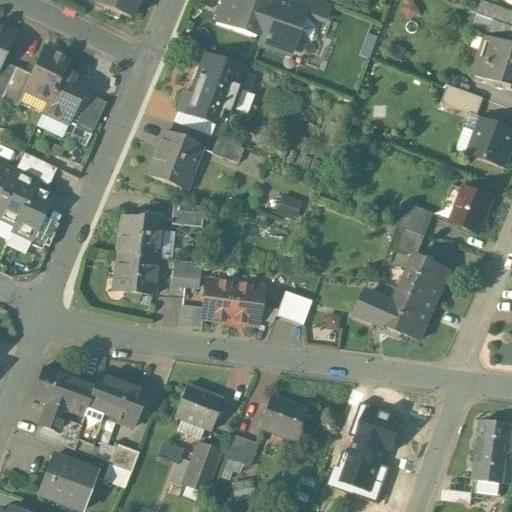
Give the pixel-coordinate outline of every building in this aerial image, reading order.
[(137,0),(101,0),(99,5),(94,2),(93,3),(130,19),(137,0)] [(223,0),(215,24),(254,38),(255,37),(249,35),(255,17),(261,0),(223,0)] [(289,7),(270,0),(261,0),(255,17),(260,19),(258,23),(265,26),(260,40),(291,51),(304,14),(305,12),(289,7)] [(328,5),(313,0),(291,0),(289,7),(305,12),(304,14),(322,21),(328,5)] [(511,13),(481,3),(476,16),(493,22),(493,21),(511,27),(511,13)] [(511,33),(511,27),(493,21),(493,22),(489,33),(510,40),(511,33)] [(0,28),(0,63),(1,62),(13,35),(0,28)] [(485,38),(481,52),(482,52),(474,77),(494,83),(506,44),(485,38)] [(511,46),(506,44),(494,83),(505,87),(504,90),(511,91),(511,46)] [(68,61),(43,49),(30,76),(23,90),(24,91),(47,101),(48,102),(62,71),(63,71),(68,61)] [(244,72),(204,57),(203,58),(204,58),(195,83),(194,83),(189,96),(189,98),(223,111),(223,110),(231,88),(238,90),(244,72)] [(1,62),(0,63),(0,100),(0,101),(6,90),(15,69),(1,62)] [(15,69),(6,90),(21,98),(24,91),(23,90),(30,76),(15,69)] [(62,71),(48,102),(47,101),(42,112),(67,124),(87,82),(63,71),(62,71)] [(482,100),(447,86),(440,105),(475,119),(482,100)] [(238,90),(231,88),(223,110),(231,113),(237,111),(244,92),(238,90)] [(223,111),(189,98),(189,96),(183,94),(176,111),(217,127),(223,111)] [(89,96),(74,128),(91,135),(106,104),(89,96)] [(511,142),(511,131),(480,119),(474,133),(479,135),(471,155),(467,154),(466,155),(503,168),(511,142)] [(200,147),(163,133),(146,177),(184,191),(200,147)] [(242,150),(216,140),(211,155),(237,165),(242,150)] [(0,200),(14,171),(7,168),(0,170),(0,200)] [(14,171),(0,200),(0,217),(17,226),(35,188),(23,182),(20,174),(14,171)] [(464,188),(450,224),(477,235),(491,200),(464,188)] [(278,214),(299,219),(303,199),(282,195),(278,214)] [(203,209),(173,201),(171,220),(201,223),(203,209)] [(433,215),(402,204),(394,226),(397,228),(424,237),(433,215)] [(161,220),(139,218),(138,219),(121,217),(119,235),(118,235),(116,255),(117,256),(156,260),(161,220)] [(54,237),(57,222),(39,218),(36,234),(54,237)] [(424,237),(397,228),(389,250),(406,256),(409,246),(419,250),(424,237)] [(419,250),(409,246),(406,256),(414,259),(415,256),(417,256),(419,250)] [(156,260),(117,256),(113,292),(152,297),(153,296),(152,295),(153,281),(154,281),(156,266),(156,260)] [(433,263),(417,256),(415,256),(414,259),(399,292),(432,306),(440,289),(441,289),(449,271),(432,264),(433,263)] [(187,264),(156,260),(156,266),(173,268),(172,285),(184,287),(187,264)] [(199,265),(187,264),(184,287),(196,288),(199,265)] [(233,286),(205,282),(201,319),(228,323),(233,286)] [(261,290),(233,286),(228,323),(256,326),(257,322),(259,308),(263,309),(264,300),(261,295),(261,290)] [(394,304),(366,292),(355,317),(383,329),(384,328),(387,320),(391,311),(394,304)] [(394,304),(391,311),(387,320),(384,328),(383,329),(384,330),(385,329),(401,336),(402,335),(418,342),(426,324),(424,324),(432,306),(399,292),(394,304)] [(311,302),(283,293),(277,311),(274,318),(302,328),(311,302)] [(277,311),(263,309),(259,308),(257,322),(272,323),(274,318),(277,311)] [(66,377),(42,369),(31,399),(46,405),(37,427),(58,435),(67,412),(68,413),(80,383),(74,381),(68,376),(67,375),(66,377)] [(146,394),(98,376),(94,386),(85,410),(88,412),(103,417),(133,429),(146,394)] [(80,383),(68,413),(67,412),(58,435),(37,427),(33,438),(73,453),(73,452),(88,412),(85,410),(94,386),(80,383)] [(222,401),(186,387),(174,418),(210,433),(222,401)] [(307,415),(269,400),(258,428),(297,443),(307,415)] [(403,423),(367,410),(357,438),(356,439),(393,452),(393,450),(403,423)] [(103,417),(88,412),(73,452),(94,460),(98,449),(92,447),(103,417)] [(511,441),(511,426),(481,422),(477,455),(506,459),(510,459),(511,441)] [(357,438),(338,431),(329,458),(347,464),(356,439),(357,438)] [(257,445),(231,435),(223,458),(248,468),(257,445)] [(356,439),(347,464),(343,475),(373,485),(374,481),(384,484),(389,469),(379,466),(385,450),(393,452),(394,450),(393,450),(393,452),(356,439)] [(181,462),(185,447),(164,442),(160,457),(181,462)] [(138,454),(114,445),(106,465),(107,466),(131,474),(138,454)] [(198,445),(182,487),(204,494),(219,453),(198,445)] [(506,459),(477,455),(472,491),(500,494),(501,486),(502,486),(506,459)] [(96,474),(51,457),(37,495),(82,511),(96,474)] [(131,474),(107,466),(101,481),(124,490),(131,474)] [(480,500),(476,511),(500,511),(502,506),(480,500)]
